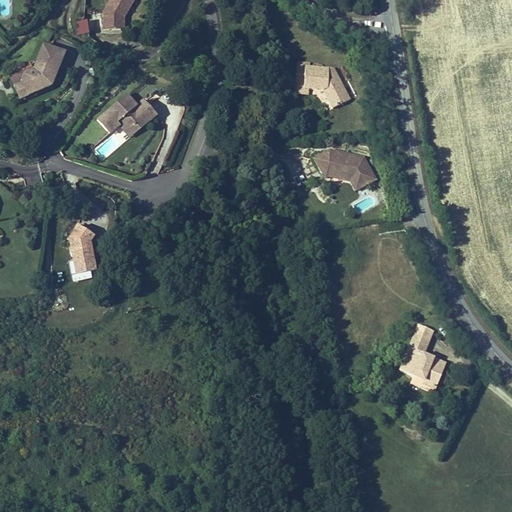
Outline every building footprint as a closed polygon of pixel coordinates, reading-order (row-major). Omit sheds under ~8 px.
[(124,16),(134,1),(132,0),(111,0),(104,13),(104,31),(121,30),(121,15),(124,16)] [(86,19),(76,21),(77,33),(88,32),(86,19)] [(67,54),(45,45),(35,69),(26,73),(22,80),(23,83),(28,98),(53,88),(67,54)] [(308,95),(308,90),(301,90),(303,66),(310,67),(310,61),(296,61),(294,94),(308,95)] [(334,68),(310,67),(303,66),(301,90),(308,90),(322,91),(332,109),(351,99),(334,68)] [(21,101),(28,98),(23,83),(15,86),(21,101)] [(146,125),(156,116),(147,106),(143,109),(138,104),(135,107),(125,97),(97,122),(107,134),(117,124),(120,127),(125,133),(133,126),(135,129),(144,122),(146,125)] [(143,109),(147,106),(142,100),(138,104),(143,109)] [(125,133),(130,139),(146,125),(144,122),(135,129),(133,126),(125,133)] [(117,124),(107,134),(109,136),(120,127),(117,124)] [(329,149),(313,158),(325,178),(329,177),(329,173),(350,177),(354,185),(361,181),(363,186),(375,180),(362,156),(329,149)] [(329,177),(329,178),(349,181),(354,190),(363,186),(361,181),(354,185),(350,177),(329,173),(329,177)] [(93,238),(76,227),(68,239),(75,275),(96,271),(90,244),(93,238)] [(435,391),(446,363),(424,354),(434,331),(418,325),(398,372),(412,378),(414,375),(423,378),(420,385),(435,391)]
